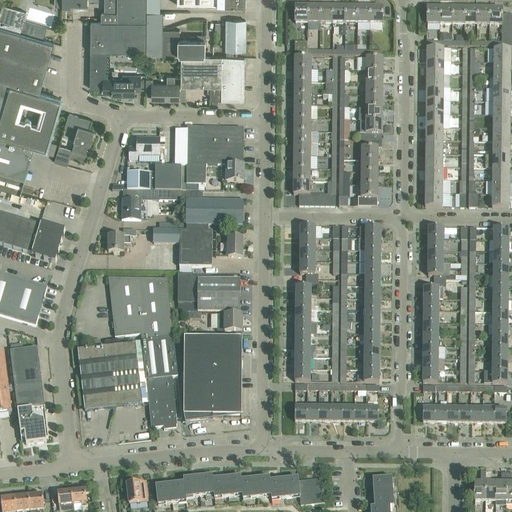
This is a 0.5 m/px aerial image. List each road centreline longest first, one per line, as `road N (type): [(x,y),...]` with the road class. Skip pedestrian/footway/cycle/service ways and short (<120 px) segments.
road 1 (unclassified): [(72,466),(61,319),(122,116)]
road 2 (residential): [(406,453),(408,217)]
road 3 (unclassified): [(258,447),(264,216)]
road 4 (residential): [(408,217),(401,0)]
road 5 (unclassified): [(101,463),(258,447)]
road 6 (residential): [(264,216),(408,217)]
road 7 (unclassified): [(265,117),(122,116)]
road 8 (unclassified): [(122,116),(82,105),(73,91),(74,25)]
